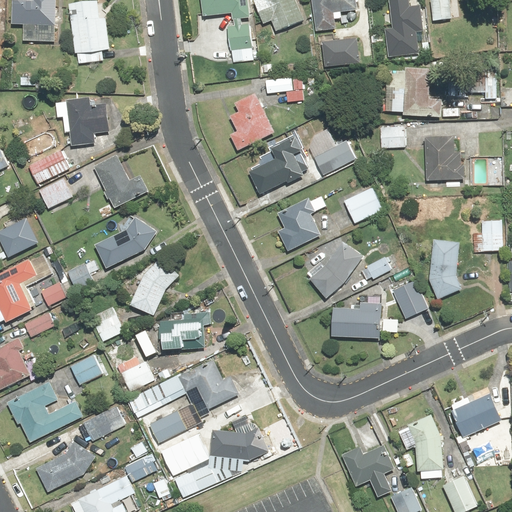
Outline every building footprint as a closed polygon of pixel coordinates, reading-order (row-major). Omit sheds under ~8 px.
[(27,43),(60,44),(60,0),(15,0),(15,23),(27,24),(27,43)] [(102,0),(88,0),(74,2),(80,63),(107,61),(106,50),(116,49),(112,17),(105,18),(102,0)] [(254,0),(202,0),(203,16),(229,15),(230,32),(214,33),(215,48),(256,46),(254,0)] [(309,20),(302,0),(257,0),(266,24),(275,21),(278,31),(309,20)] [(314,0),(317,30),(335,28),(336,35),(347,34),(345,10),(362,9),(361,0),(314,0)] [(390,0),(393,26),(387,27),(390,55),(420,52),(417,29),(424,28),(421,2),(412,3),(411,0),(390,0)] [(453,0),(433,0),(434,18),(453,18),(453,0)] [(358,37),(324,41),(327,65),(361,61),(358,37)] [(30,45),(24,56),(36,63),(42,51),(30,45)] [(13,61),(6,60),(5,78),(13,78),(13,61)] [(433,116),(433,67),(390,67),(390,86),(399,86),(398,115),(433,116)] [(307,75),(267,76),(268,93),(288,92),(289,101),(308,101),(307,75)] [(23,76),(22,85),(40,86),(41,78),(23,76)] [(489,77),(447,76),(446,97),(467,98),(468,92),(488,92),(488,99),(500,100),(501,77),(489,77)] [(280,133),(261,90),(238,101),(242,110),(233,114),(240,131),(234,134),(241,151),(280,133)] [(96,94),(60,96),(61,117),(67,117),(68,132),(74,132),(75,145),(114,143),(112,102),(96,103),(96,94)] [(383,125),(383,147),(409,147),(410,125),(383,125)] [(278,155),(252,167),(264,194),(315,171),(298,134),(273,145),(278,155)] [(427,134),(427,179),(467,180),(467,158),(479,158),(479,134),(427,134)] [(316,156),(324,174),(356,160),(348,142),(316,156)] [(1,145),(0,145),(0,170),(10,166),(1,145)] [(64,151),(31,166),(40,185),(73,170),(64,151)] [(97,166),(116,208),(153,191),(144,173),(134,177),(123,154),(97,166)] [(69,176),(42,188),(50,208),(78,196),(69,176)] [(377,186),(347,200),(358,223),(388,209),(377,186)] [(281,230),(291,249),(325,234),(315,214),(322,211),(315,195),(281,211),(288,227),(281,230)] [(4,206),(0,208),(0,225),(11,220),(4,206)] [(30,216),(0,229),(12,255),(41,242),(30,216)] [(97,242),(109,268),(161,244),(149,218),(97,242)] [(475,231),(475,250),(506,250),(506,218),(483,218),(483,231),(475,231)] [(436,238),(433,277),(443,299),(467,289),(460,273),(462,240),(436,238)] [(330,296),(349,279),(366,254),(346,239),(328,264),(313,277),(330,296)] [(165,253),(148,271),(134,303),(159,314),(171,286),(185,272),(165,253)] [(37,256),(0,272),(0,301),(1,301),(10,321),(38,308),(27,283),(46,274),(37,256)] [(371,268),(365,272),(369,279),(373,277),(374,280),(394,270),(387,258),(370,266),(371,268)] [(69,270),(79,292),(99,284),(88,261),(69,270)] [(419,278),(395,289),(408,319),(432,308),(419,278)] [(63,279),(44,288),(52,305),(71,297),(63,279)] [(336,301),(334,335),(387,337),(387,331),(397,331),(398,318),(387,318),(388,302),(336,301)] [(118,306),(95,316),(105,339),(128,328),(118,306)] [(52,313),(27,324),(34,337),(58,325),(52,313)] [(209,315),(163,315),(163,349),(209,349),(209,315)] [(0,365),(0,389),(35,373),(19,339),(0,347),(0,364),(1,366),(0,365)] [(143,350),(117,362),(132,392),(158,380),(143,350)] [(256,353),(245,358),(252,372),(263,367),(256,353)] [(73,365),(81,384),(106,372),(98,354),(73,365)] [(216,357),(171,379),(180,399),(189,394),(194,404),(207,398),(212,409),(244,393),(234,375),(227,379),(216,357)] [(54,379),(11,399),(30,442),(88,416),(79,398),(66,405),(54,379)] [(498,390),(452,409),(464,437),(510,418),(498,390)] [(120,405),(82,422),(91,442),(129,424),(120,405)] [(152,422),(161,442),(190,429),(181,409),(152,422)] [(411,450),(420,445),(422,478),(448,476),(445,432),(434,412),(400,431),(411,450)] [(213,455),(220,456),(194,470),(204,490),(237,473),(228,457),(257,459),(259,431),(215,428),(213,455)] [(511,438),(491,439),(491,466),(511,466),(511,438)] [(344,453),(359,486),(402,467),(391,441),(367,452),(364,444),(344,453)] [(146,442),(135,448),(140,457),(151,451),(146,442)] [(88,443),(40,465),(52,491),(100,469),(88,443)] [(469,469),(448,478),(459,502),(480,493),(469,469)] [(132,511),(126,499),(139,493),(130,474),(81,496),(87,511),(132,511)] [(415,485),(393,495),(400,511),(419,511),(426,509),(415,485)] [(509,498),(509,497),(509,496),(508,494),(507,493),(506,492),(505,491),(504,491),(503,490),(502,490),(500,490),(499,491),(498,491),(497,492),(496,493),(495,494),(494,495),(494,496),(494,498),(494,499),(494,500),(494,502),(495,503),(496,504),(497,504),(498,505),(500,505),(501,506),(502,506),(504,505),(505,505),(506,504),(507,503),(508,502),(508,501),(509,500),(509,498)]
